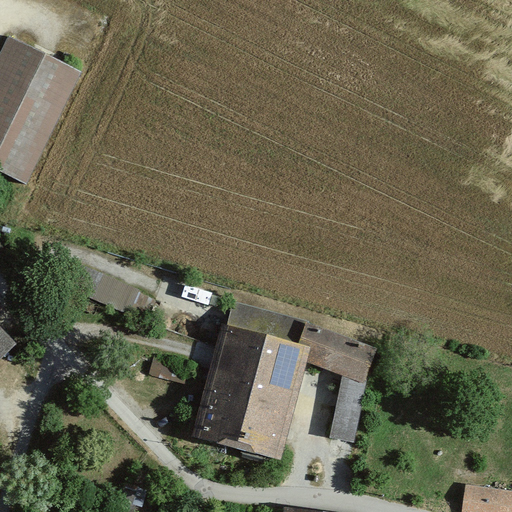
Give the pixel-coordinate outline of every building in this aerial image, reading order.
[(6,40),(0,51),(0,176),(20,186),(75,74),(6,40)] [(86,267),(77,290),(142,314),(150,291),(86,267)] [(224,328),(217,327),(189,437),(275,459),(302,364),(340,378),(327,440),(352,445),(360,385),(372,350),(302,323),(231,305),(224,328)] [(0,333),(0,356),(11,345),(0,333)] [(511,511),(511,495),(464,488),(460,511),(511,511)]
